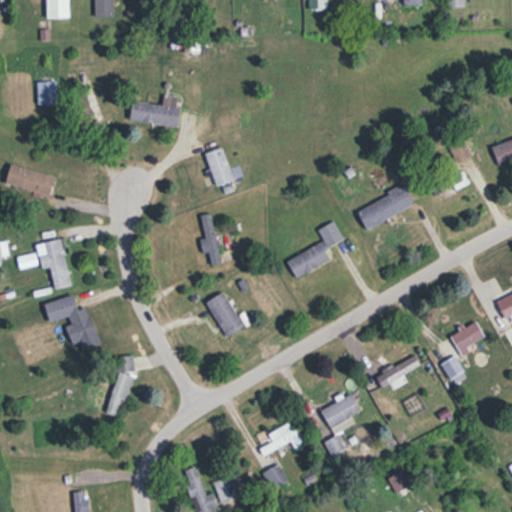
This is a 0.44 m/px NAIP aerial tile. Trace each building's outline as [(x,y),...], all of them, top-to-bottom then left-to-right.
[(46,0),(46,18),(69,18),(68,0),(46,0)] [(112,0),(94,0),(95,17),(112,17),(112,0)] [(307,0),(308,10),(326,10),(326,0),(307,0)] [(37,81),(37,105),(57,105),(57,81),(37,81)] [(176,126),(180,97),(164,95),(162,105),(132,100),(130,120),(176,126)] [(511,138),(492,145),(498,164),(511,159),(511,138)] [(205,152),(215,186),(233,180),(223,147),(205,152)] [(432,190),(436,196),(453,185),(456,190),(468,182),(461,171),(432,190)] [(414,205),(405,186),(357,209),(366,228),(414,205)] [(202,253),(208,252),(210,266),(221,264),(211,213),(200,215),(205,238),(200,239),(202,253)] [(330,260),(324,248),(342,239),(334,221),(317,230),(323,242),(287,260),(296,278),(330,260)] [(41,270),(50,268),(54,290),(71,286),(61,239),(36,244),(41,270)] [(243,327),(223,292),(206,302),(227,337),(243,327)] [(511,293),(497,301),(506,319),(511,315),(511,293)] [(87,307),(78,309),(74,295),(44,303),(49,322),(66,318),(73,345),(96,339),(87,307)] [(458,351),(485,341),(478,323),(451,333),(458,351)] [(420,366),(415,355),(375,376),(381,386),(420,366)] [(441,363),(448,378),(463,372),(456,357),(441,363)] [(107,413),(119,417),(131,374),(130,374),(133,361),(122,358),(107,413)] [(321,409),(335,436),(324,441),(331,455),(348,446),(340,430),(353,424),(348,415),(360,410),(352,394),(321,409)] [(267,434),(270,441),(259,447),(264,456),(288,441),(292,448),(304,441),(295,427),(291,429),(287,422),(267,434)] [(207,511),(217,508),(212,492),(205,494),(195,466),(183,470),(197,511),(207,511)] [(240,497),(234,475),(213,480),(219,503),(240,497)] [(75,491),(74,511),(86,511),(87,491),(75,491)]
